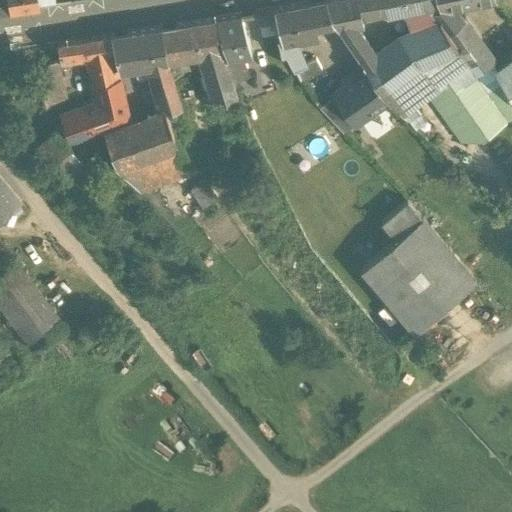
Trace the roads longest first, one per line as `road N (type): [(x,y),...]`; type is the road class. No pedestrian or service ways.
road 1 (track): [(511,343),(291,497)]
road 2 (secondary): [(0,36),(211,0)]
